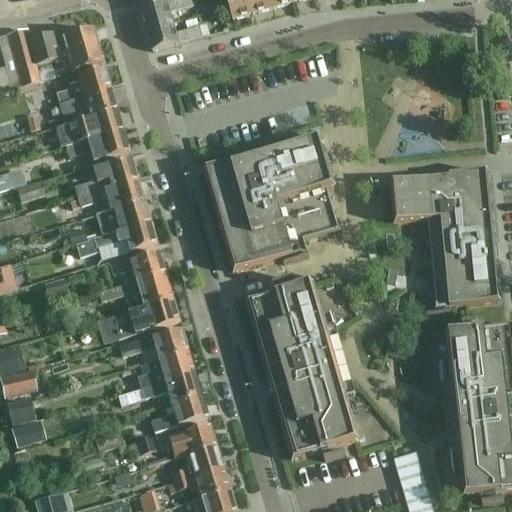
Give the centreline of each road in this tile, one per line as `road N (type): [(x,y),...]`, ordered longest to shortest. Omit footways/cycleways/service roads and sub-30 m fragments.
road 1 (residential): [(272,511),(145,86)]
road 2 (residential): [(145,86),(346,29),(496,12)]
